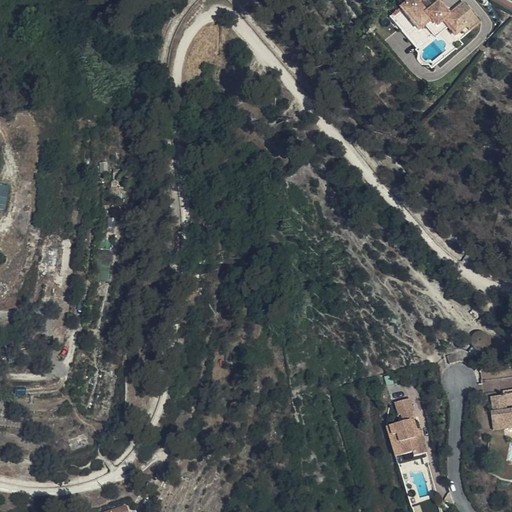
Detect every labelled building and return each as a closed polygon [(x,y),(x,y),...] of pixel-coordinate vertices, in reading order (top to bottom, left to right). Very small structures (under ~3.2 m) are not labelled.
[(432,16),(439,10),(429,0),(420,0),(419,2),(432,16)] [(477,28),(464,13),(461,10),(459,12),(449,1),(439,10),(432,16),(419,2),(410,9),(431,32),(439,25),(445,20),(450,26),(455,22),(459,27),(467,37),(477,28)] [(475,3),(464,13),(477,28),(479,30),(490,20),(475,3)] [(445,20),(439,25),(448,36),(459,27),(455,22),(450,26),(445,20)] [(0,207),(6,208),(9,184),(0,183),(0,207)] [(490,344),(490,342),(489,339),(488,336),(485,334),(482,333),(479,333),(476,333),(473,335),(471,338),(470,342),(470,345),(472,349),(469,353),(473,356),(476,352),(481,352),(484,352),(486,350),(488,348),(489,346),(490,344)] [(20,353),(16,343),(4,346),(8,358),(20,353)] [(494,430),(511,428),(511,410),(507,411),(505,397),(492,399),(495,413),(491,414),(494,430)] [(426,459),(418,438),(415,439),(412,431),(406,415),(409,414),(404,402),(390,408),(395,419),(397,419),(400,426),(386,431),(392,448),(397,447),(401,458),(403,458),(410,455),(413,463),(426,459)] [(398,469),(413,463),(410,455),(403,458),(401,458),(397,447),(392,448),(386,431),(383,433),(383,434),(397,470),(398,469)] [(225,455),(229,442),(222,440),(218,453),(225,455)]
